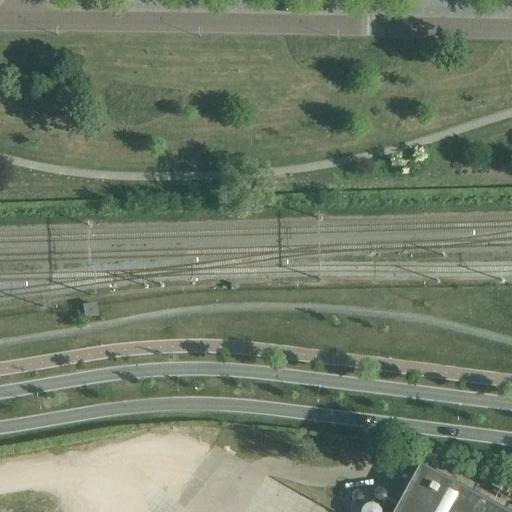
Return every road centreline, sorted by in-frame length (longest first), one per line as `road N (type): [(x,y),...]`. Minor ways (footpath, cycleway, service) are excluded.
road 1 (tertiary): [(511,404),(225,370),(124,372),(0,392)]
road 2 (tertiary): [(0,428),(207,404),(511,440)]
road 3 (residential): [(511,28),(19,21)]
